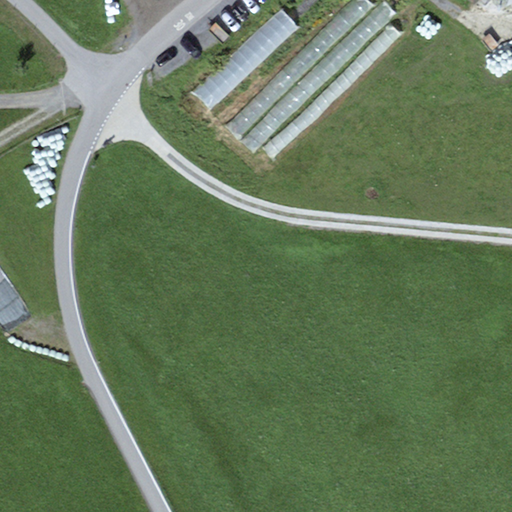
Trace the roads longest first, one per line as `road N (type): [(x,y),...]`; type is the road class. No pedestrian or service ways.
road 1 (track): [(511,237),(251,207),(171,156),(103,86)]
road 2 (unclassified): [(103,86),(68,186),(64,285),(96,383),(165,511)]
road 3 (unclassified): [(196,0),(103,86)]
road 4 (residential): [(18,0),(103,86)]
